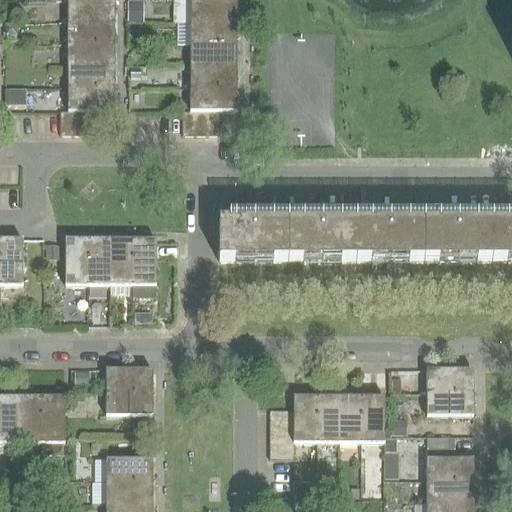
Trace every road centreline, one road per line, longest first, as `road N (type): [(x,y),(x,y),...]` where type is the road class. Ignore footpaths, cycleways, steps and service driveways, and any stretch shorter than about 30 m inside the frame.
road 1 (residential): [(511,181),(199,178)]
road 2 (residential): [(245,350),(511,352)]
road 3 (residential): [(0,350),(199,350)]
road 4 (residential): [(199,178),(199,154),(34,154)]
road 5 (residential): [(199,350),(199,178)]
road 6 (residential): [(244,511),(245,350)]
